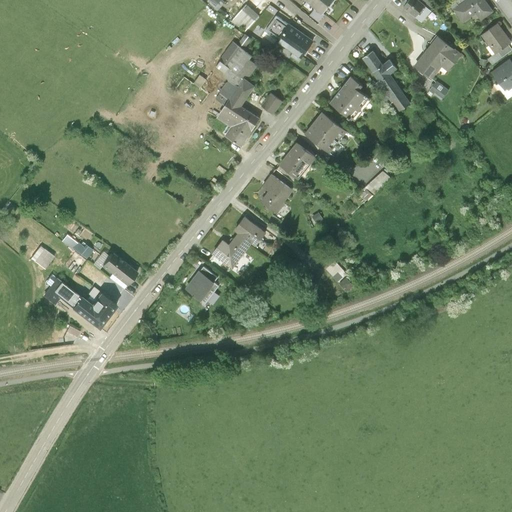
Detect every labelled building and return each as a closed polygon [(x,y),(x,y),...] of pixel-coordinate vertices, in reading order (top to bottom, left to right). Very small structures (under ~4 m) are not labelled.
[(210,0),(220,9),(227,2),(225,0),(210,0)] [(256,10),(244,0),(238,0),(226,14),(241,27),(256,10)] [(334,0),(306,0),(323,14),(334,0)] [(433,12),(416,0),(409,0),(402,10),(423,25),(433,12)] [(494,13),(484,0),(468,0),(453,12),(464,25),(476,16),(481,23),(494,13)] [(315,43),(288,25),(275,45),(302,62),(315,43)] [(496,57),(511,44),(497,25),(481,37),(496,57)] [(463,57),(437,37),(412,70),(431,84),(443,69),(450,74),(463,57)] [(253,59),(232,43),(217,63),(238,79),(253,59)] [(379,85),(391,78),(398,73),(391,63),(383,68),(375,55),(364,63),(379,85)] [(511,86),(511,63),(510,60),(492,73),(500,83),(502,82),(508,90),(511,86)] [(202,87),(208,78),(201,74),(195,83),(202,87)] [(411,108),(391,78),(379,85),(400,116),(411,108)] [(364,91),(350,80),(330,107),(353,124),(369,102),(360,96),(364,91)] [(430,90),(443,100),(450,90),(437,80),(430,90)] [(224,140),(240,151),(260,122),(242,109),(256,89),(244,81),(237,90),(226,82),(214,100),(225,109),(217,121),(231,131),(224,140)] [(272,94),(261,108),(272,117),(283,103),(272,94)] [(323,114),(313,126),(340,147),(349,135),(323,114)] [(330,159),(340,147),(313,126),(304,138),(330,159)] [(316,161),(296,145),(278,169),(298,184),(316,161)] [(392,182),(383,172),(366,188),(376,196),(392,182)] [(295,194),(272,176),(261,190),(267,195),(260,205),(277,218),(295,194)] [(238,234),(233,240),(245,249),(250,242),(256,246),(265,234),(244,218),(234,231),(238,234)] [(84,248),(67,236),(63,242),(86,259),(92,250),(86,246),(84,248)]
